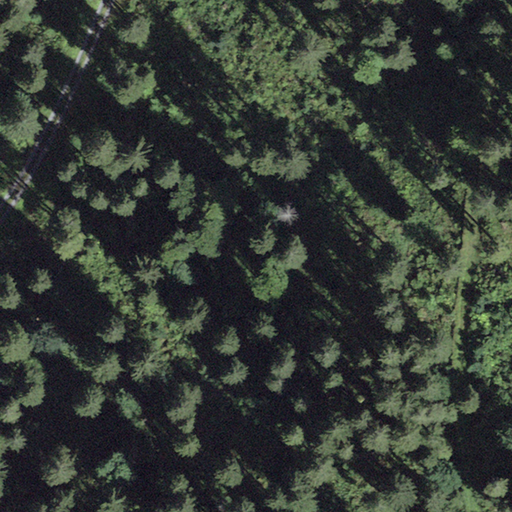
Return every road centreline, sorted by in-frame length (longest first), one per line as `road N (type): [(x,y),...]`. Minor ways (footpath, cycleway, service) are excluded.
road 1 (track): [(511,24),(481,129),(457,371),(475,511)]
road 2 (track): [(0,210),(66,103),(110,0)]
